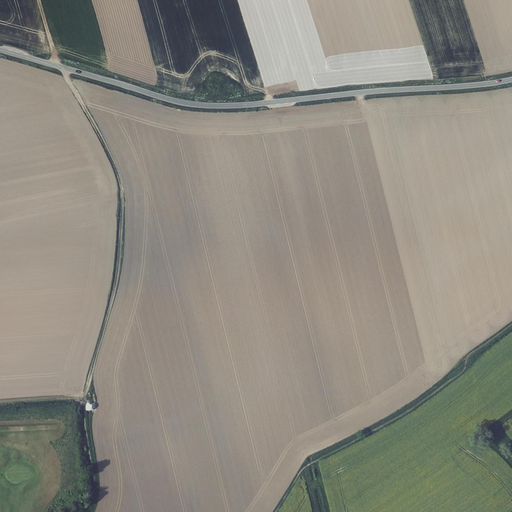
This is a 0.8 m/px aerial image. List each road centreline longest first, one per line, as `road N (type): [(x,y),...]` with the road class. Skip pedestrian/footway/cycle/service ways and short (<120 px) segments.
road 1 (track): [(90,511),(91,371),(118,286),(123,206),(113,167),(61,67),(41,0)]
road 2 (unclassified): [(511,79),(207,105),(0,49)]
road 3 (track): [(277,511),(305,466),(421,401),(511,323)]
